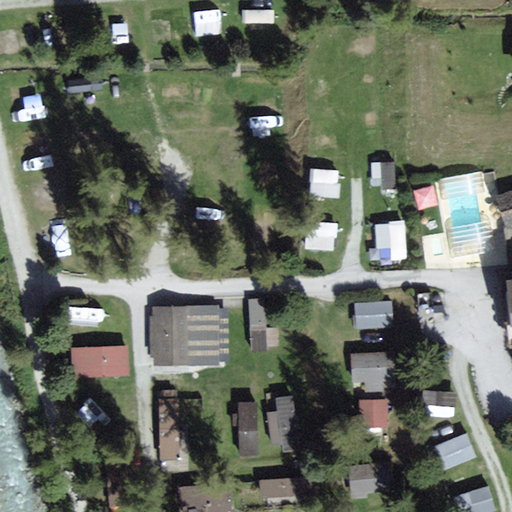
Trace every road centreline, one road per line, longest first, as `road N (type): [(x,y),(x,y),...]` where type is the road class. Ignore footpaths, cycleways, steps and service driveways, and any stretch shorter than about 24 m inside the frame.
road 1 (residential): [(30,281),(133,288),(421,276),(455,283),(492,383),(511,396)]
road 2 (track): [(133,288),(145,379),(144,466),(165,477),(323,464)]
road 3 (track): [(0,162),(81,511)]
road 4 (track): [(156,284),(155,256),(180,198),(145,92),(134,0)]
road 5 (track): [(474,342),(458,360),(461,379),(508,511)]
